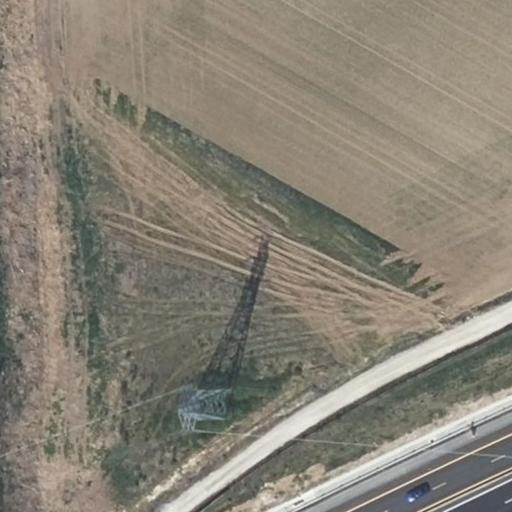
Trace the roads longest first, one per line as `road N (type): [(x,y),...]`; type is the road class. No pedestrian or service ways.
road 1 (unclassified): [(183,511),(409,353),(511,304)]
road 2 (motorway): [(511,439),(365,511)]
